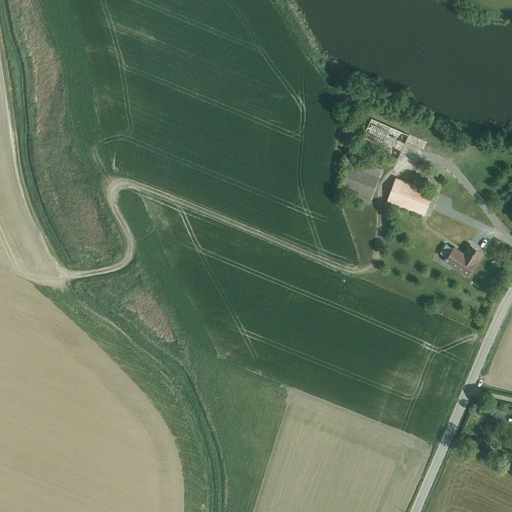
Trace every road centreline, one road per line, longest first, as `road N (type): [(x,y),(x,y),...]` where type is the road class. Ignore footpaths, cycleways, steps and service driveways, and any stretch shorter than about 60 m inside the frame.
road 1 (track): [(208,511),(200,451),(170,385),(67,292),(20,169),(0,31)]
road 2 (track): [(394,175),(379,202),(376,252),(359,272),(118,179),(106,195),(125,241),(123,258),(107,270),(65,274)]
road 3 (unclassified): [(415,511),(511,291)]
road 4 (track): [(511,240),(458,175),(419,158)]
